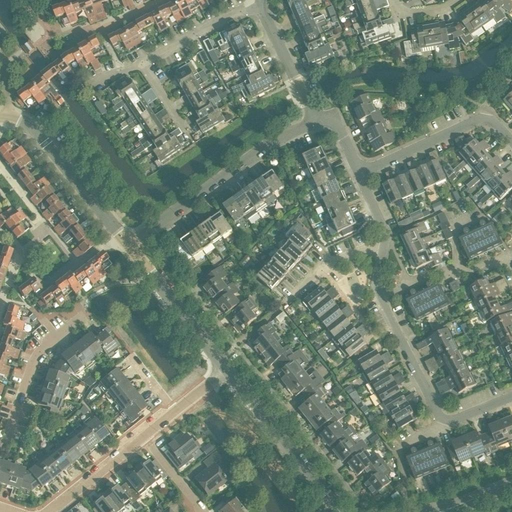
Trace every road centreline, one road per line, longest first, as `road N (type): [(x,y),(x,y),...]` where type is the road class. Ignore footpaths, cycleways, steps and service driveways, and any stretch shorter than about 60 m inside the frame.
road 1 (residential): [(313,122),(278,133),(127,246)]
road 2 (tertiary): [(338,511),(225,369)]
road 3 (tertiary): [(127,246),(27,123),(8,116)]
road 4 (tertiary): [(225,369),(127,246)]
road 5 (residential): [(0,446),(32,360),(79,316)]
road 6 (residential): [(511,276),(503,257),(474,270),(456,263),(381,300)]
road 7 (residential): [(486,118),(358,174)]
road 8 (residential): [(446,421),(381,300)]
road 9 (residential): [(313,122),(260,0)]
road 10 (residential): [(144,65),(260,0)]
road 11 (residential): [(39,511),(144,433)]
